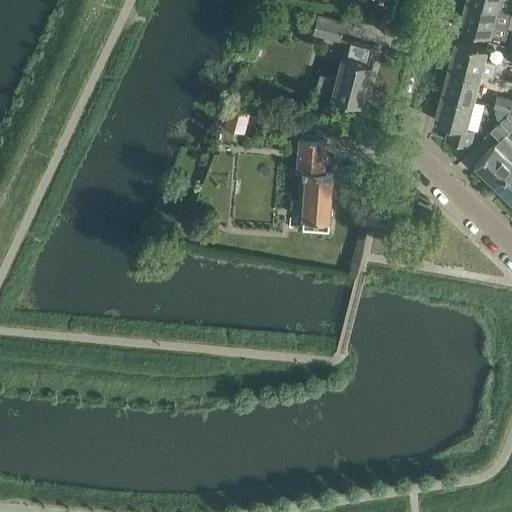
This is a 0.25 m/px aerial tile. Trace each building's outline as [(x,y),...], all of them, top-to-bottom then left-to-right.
[(468,0),(466,0),(459,25),(492,34),(506,37),(511,13),(511,10),(510,10),(499,7),(499,8),(468,0)] [(511,0),(468,0),(499,8),(499,7),(510,10),(511,0)] [(313,32),(341,39),(345,21),(318,14),(313,32)] [(331,95),(362,104),(373,63),(369,62),(373,45),(350,39),(345,57),(341,56),(335,77),(320,72),(315,91),(331,96),(331,95)] [(456,39),(449,66),(481,75),(482,73),(494,76),(497,63),(485,59),(489,47),(475,44),(456,39)] [(449,66),(441,94),(474,102),(481,75),(449,66)] [(474,102),(441,94),(435,119),(450,123),(446,139),(470,145),(474,128),(468,127),(474,102)] [(493,107),(510,111),(511,103),(511,100),(496,97),(493,107)] [(475,164),(495,184),(511,167),(511,144),(504,136),(511,128),(511,103),(510,111),(491,130),(500,139),(496,143),(495,143),(475,164)] [(229,107),(224,127),(245,133),(250,113),(229,107)] [(302,226),(329,229),(333,172),(324,172),(327,140),(300,138),(298,170),(300,170),(299,201),(303,201),(302,226)] [(511,167),(495,184),(511,200),(511,167)]
